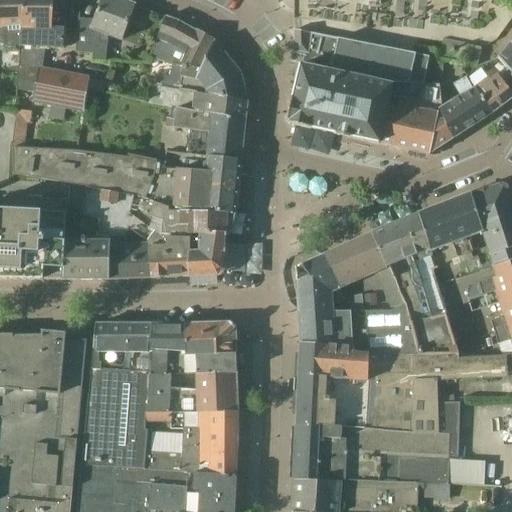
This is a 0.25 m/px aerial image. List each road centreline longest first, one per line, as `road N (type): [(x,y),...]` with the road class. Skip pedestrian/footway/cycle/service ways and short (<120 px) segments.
road 1 (residential): [(273,155),(274,293),(0,297)]
road 2 (residential): [(273,155),(432,185),(495,155),(511,131)]
road 3 (residential): [(171,0),(231,29),(250,48),(267,91),(273,155)]
